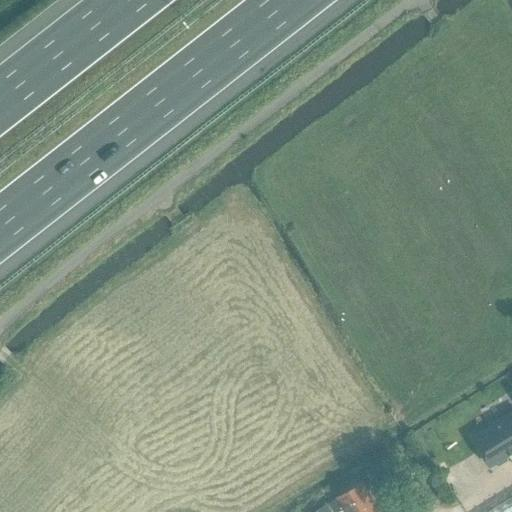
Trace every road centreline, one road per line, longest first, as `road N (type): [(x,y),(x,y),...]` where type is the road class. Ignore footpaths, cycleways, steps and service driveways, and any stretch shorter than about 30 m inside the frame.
road 1 (unclassified): [(0,327),(411,0)]
road 2 (motorway): [(0,227),(291,0)]
road 3 (motorway): [(128,0),(0,99)]
